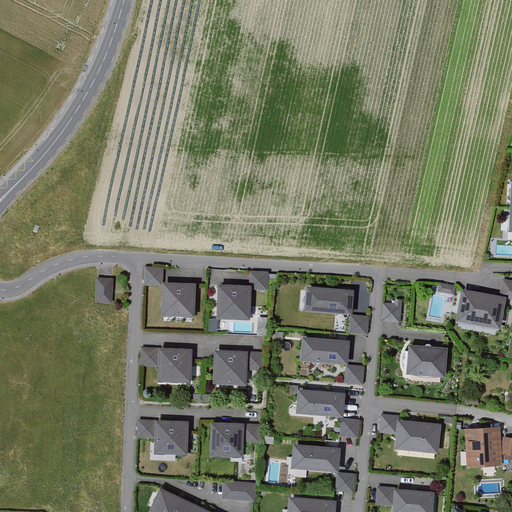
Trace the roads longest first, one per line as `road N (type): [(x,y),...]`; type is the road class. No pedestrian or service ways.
road 1 (residential): [(359,511),(378,272),(136,258)]
road 2 (residential): [(136,258),(125,511)]
road 3 (tertiary): [(124,0),(74,113),(0,201)]
road 4 (residential): [(0,289),(70,259),(136,258)]
